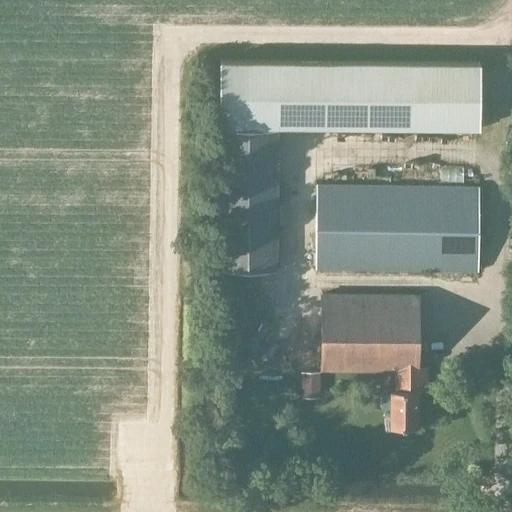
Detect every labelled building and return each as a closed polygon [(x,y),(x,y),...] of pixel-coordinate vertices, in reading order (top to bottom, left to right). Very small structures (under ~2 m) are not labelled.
[(220,58),(219,122),(479,125),(480,61),(220,58)] [(220,125),(218,267),(276,268),(277,126),(220,125)] [(315,182),(314,267),(476,270),(478,184),(315,182)] [(416,372),(416,368),(417,293),(321,292),(320,367),(394,368),(394,388),(390,388),(389,424),(416,424),(416,389),(426,389),(426,372),(416,372)] [(301,371),(301,396),(319,396),(319,371),(301,371)]
